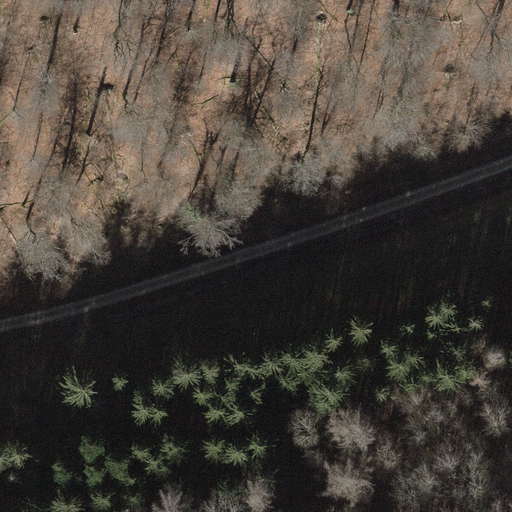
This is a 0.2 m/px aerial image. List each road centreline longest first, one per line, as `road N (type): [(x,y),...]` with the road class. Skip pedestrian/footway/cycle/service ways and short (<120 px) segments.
road 1 (track): [(502,0),(428,58),(251,155),(106,213),(55,252),(0,317)]
road 2 (track): [(511,387),(418,408),(151,424),(87,408),(54,388),(54,312)]
road 3 (track): [(511,158),(312,232),(54,312),(0,320)]
